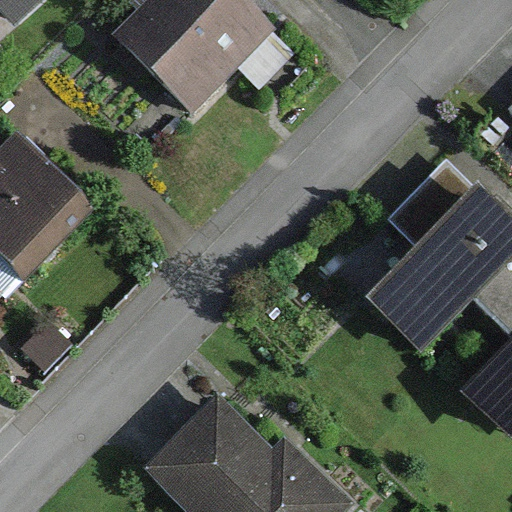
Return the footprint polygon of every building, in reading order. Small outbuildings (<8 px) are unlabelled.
[(0,0),(0,8),(12,22),(37,0),(0,0)] [(278,30),(246,0),(152,0),(116,37),(194,115),(278,30)] [(92,216),(17,134),(0,148),(0,257),(21,281),(92,216)] [(480,301),(511,268),(511,213),(484,187),(477,194),(450,166),(394,222),(423,250),(371,302),(426,356),(480,301)] [(511,268),(480,301),(511,333),(511,348),(466,395),(511,440),(511,268)] [(71,345),(48,326),(27,350),(50,370),(71,345)] [(274,460),(218,408),(155,474),(195,511),(341,511),(347,507),(285,448),(274,460)]
